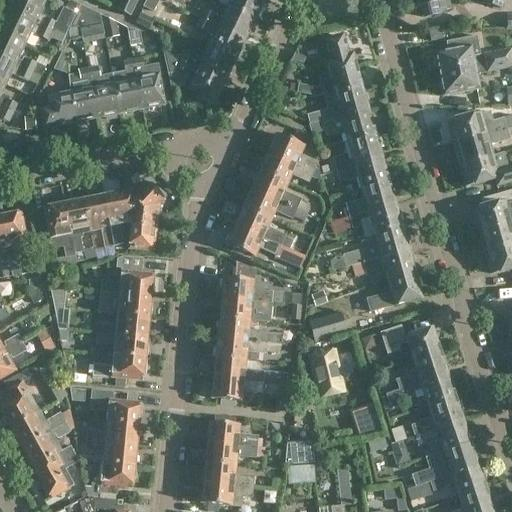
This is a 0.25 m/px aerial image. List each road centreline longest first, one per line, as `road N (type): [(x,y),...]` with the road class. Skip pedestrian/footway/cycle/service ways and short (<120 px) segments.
road 1 (residential): [(511,490),(367,0)]
road 2 (residential): [(168,511),(215,171)]
road 3 (residential): [(215,171),(159,156),(0,185)]
road 4 (residential): [(299,0),(215,171)]
